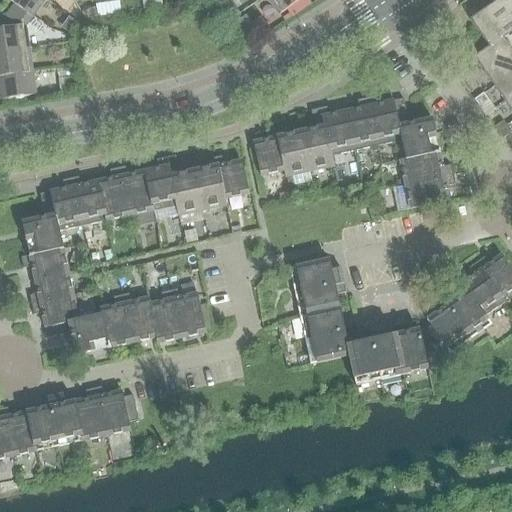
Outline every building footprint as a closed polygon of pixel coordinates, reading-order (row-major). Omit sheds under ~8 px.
[(6,0),(13,5),(5,16),(24,27),(43,0),(6,0)] [(149,0),(141,0),(143,10),(151,9),(149,0)] [(266,0),(278,16),(299,0),(266,0)] [(511,32),(511,20),(497,0),(483,10),(504,39),(511,32)] [(511,0),(497,0),(511,20),(511,0)] [(89,10),(91,19),(98,17),(95,8),(89,10)] [(502,39),(502,40),(504,39),(483,10),(468,20),(487,48),(488,48),(502,39)] [(0,53),(27,49),(24,27),(5,16),(0,16),(0,53)] [(232,24),(240,36),(251,29),(243,17),(232,24)] [(511,54),(511,53),(502,40),(502,39),(488,48),(487,48),(473,58),(484,74),(511,54)] [(0,77),(31,73),(27,49),(0,53),(0,77)] [(511,54),(484,74),(495,90),(511,77),(511,54)] [(31,73),(0,77),(0,100),(22,97),(34,95),(44,94),(41,71),(31,73)] [(511,77),(495,90),(506,106),(511,101),(511,77)] [(57,79),(58,94),(75,92),(74,78),(57,79)] [(472,100),(477,108),(487,101),(482,93),(472,100)] [(376,147),(400,142),(396,127),(408,125),(402,99),(391,102),(392,108),(379,111),(375,97),(366,99),(376,147)] [(353,152),(376,147),(366,99),(356,101),(359,115),(345,118),(353,152)] [(353,152),(345,118),(332,121),(328,107),(319,109),(330,157),(331,157),(353,152)] [(333,167),(331,157),(330,157),(319,109),(309,111),(314,136),(301,139),(308,172),(333,167)] [(408,125),(396,127),(400,142),(400,144),(404,160),(432,154),(432,155),(438,154),(435,138),(434,137),(434,135),(431,120),(408,125)] [(492,128),(496,134),(506,127),(502,122),(492,128)] [(308,172),(301,139),(287,142),(284,127),(274,130),(284,172),(282,172),(284,178),(308,172)] [(496,134),(500,140),(510,133),(506,127),(496,134)] [(259,177),(282,172),(284,172),(274,130),(264,132),(268,146),(253,149),(259,177)] [(404,160),(398,161),(402,178),(403,186),(451,176),(449,166),(441,167),(438,154),(432,155),(432,154),(404,160)] [(180,181),(174,156),(165,159),(175,206),(174,207),(176,217),(201,212),(193,178),(180,181)] [(223,156),(214,158),(223,201),(224,200),(248,195),(241,167),(227,170),(223,156)] [(193,178),(201,212),(226,206),(224,200),(223,201),(214,158),(204,161),(207,175),(193,178)] [(175,206),(165,159),(155,161),(158,175),(144,178),(152,212),(174,207),(175,206)] [(127,167),(118,169),(128,217),(152,212),(144,178),(131,181),(127,167)] [(97,188),(105,222),(128,217),(118,169),(108,171),(111,185),(97,188)] [(403,186),(391,189),(397,213),(409,211),(443,203),(450,201),(447,187),(454,185),(451,176),(403,186)] [(81,177),(71,179),(81,227),(105,222),(97,188),(84,191),(81,177)] [(64,195),(51,198),(58,232),(81,227),(71,179),(61,181),(64,195)] [(58,232),(51,198),(49,193),(38,195),(43,218),(20,224),(28,256),(19,258),(22,269),(36,266),(42,293),(28,296),(32,316),(46,313),(49,326),(43,328),(46,339),(69,333),(77,320),(58,232)] [(112,260),(110,251),(103,252),(105,262),(112,260)] [(483,258),(474,263),(499,299),(500,298),(511,289),(511,273),(503,261),(491,270),(483,258)] [(288,270),(299,318),(333,311),(329,296),(344,293),(339,269),(330,271),(328,261),(288,270)] [(483,317),(484,317),(503,303),(500,298),(499,299),(474,263),(466,269),(475,281),(462,290),(465,293),(466,293),(483,317)] [(205,334),(197,300),(182,303),(179,289),(160,294),(163,308),(150,310),(149,305),(134,308),(131,294),(111,298),(115,312),(77,320),(69,333),(74,356),(154,339),(155,345),(205,334)] [(480,332),(457,299),(454,301),(449,293),(441,299),(470,340),(480,332)] [(438,362),(470,340),(441,299),(427,308),(433,316),(425,321),(429,325),(424,329),(438,362)] [(309,365),(348,357),(346,346),(347,346),(343,331),(337,332),(333,311),(299,318),(309,365)] [(370,341),(347,346),(346,346),(348,357),(354,386),(427,370),(418,330),(386,337),(384,328),(368,332),(370,341)] [(122,398),(110,400),(107,401),(104,387),(94,389),(104,437),(129,432),(127,423),(124,410),(122,398)] [(104,437),(94,389),(84,391),(87,405),(76,407),(83,442),(104,437)] [(83,442),(76,407),(64,410),(61,395),(46,399),(49,414),(56,448),(83,442)] [(131,396),(122,398),(124,410),(134,408),(131,396)] [(13,422),(10,408),(1,410),(11,458),(35,452),(28,418),(13,422)] [(134,408),(124,410),(127,423),(137,421),(134,408)] [(0,460),(11,458),(1,410),(0,409),(0,460)] [(49,414),(28,418),(35,452),(56,448),(49,414)]
